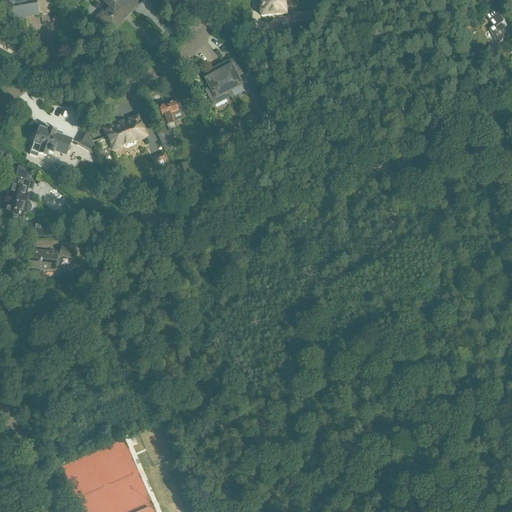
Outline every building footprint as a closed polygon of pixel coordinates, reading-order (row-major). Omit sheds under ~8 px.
[(35,16),(32,0),(0,0),(0,14),(3,16),(9,15),(14,20),(18,19),(18,17),(24,16),(24,17),(25,18),(35,16)] [(98,0),(106,7),(100,13),(100,22),(106,28),(115,28),(138,5),(138,0),(98,0)] [(259,0),(260,2),(261,4),(261,9),(261,11),(261,14),(262,16),(262,17),(287,15),(286,0),(259,0)] [(497,44),(505,38),(501,32),(505,29),(501,23),(503,21),(498,15),(494,10),(486,16),(494,27),(489,30),(497,44)] [(495,45),(489,47),(492,54),(498,51),(495,45)] [(220,74),(230,91),(241,85),(237,76),(241,74),(234,61),(218,69),(220,74)] [(229,92),(230,91),(220,74),(218,69),(217,70),(219,74),(207,80),(212,89),(207,91),(214,105),(225,99),(224,97),(230,94),(229,92)] [(185,118),(178,102),(174,103),(173,102),(159,108),(166,126),(185,118)] [(145,138),(148,137),(138,114),(101,129),(111,152),(122,147),(125,150),(136,146),(136,142),(138,142),(145,140),(145,138)] [(156,131),(165,153),(179,147),(177,141),(173,143),(169,131),(166,132),(164,128),(156,131)] [(220,128),(214,130),(216,136),(222,134),(220,128)] [(33,142),(34,143),(30,152),(31,152),(29,155),(37,158),(38,154),(46,157),(47,153),(52,155),(53,153),(64,157),(70,141),(54,135),(54,133),(47,130),(47,132),(39,129),(36,136),(35,136),(33,137),(32,140),(33,142)] [(77,144),(91,152),(96,149),(88,132),(84,130),(77,144)] [(211,133),(205,135),(208,142),(214,140),(211,133)] [(172,170),(164,153),(150,159),(158,176),(172,170)] [(175,167),(183,186),(192,182),(184,163),(175,167)] [(3,218),(22,223),(24,215),(25,215),(26,214),(28,214),(29,213),(30,211),(31,210),(31,208),(31,206),(31,204),(30,203),(28,201),(30,194),(27,193),(28,189),(33,191),(35,183),(27,181),(29,171),(18,167),(15,179),(13,179),(3,218)] [(187,222),(182,210),(171,215),(176,227),(187,222)] [(47,237),(48,227),(26,225),(26,235),(47,237)] [(75,260),(77,252),(61,248),(59,255),(56,254),(30,252),(28,268),(54,271),(55,259),(59,260),(62,256),(75,260)]
